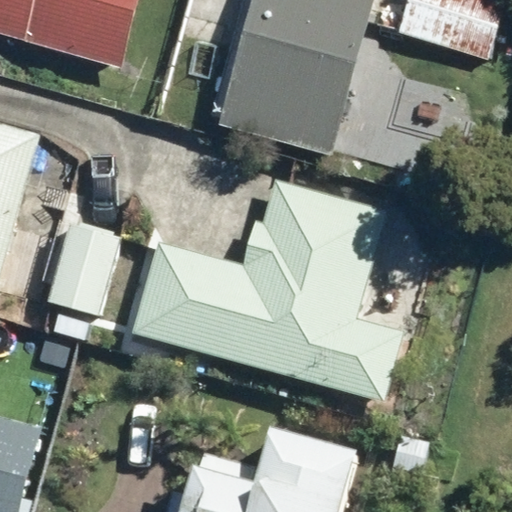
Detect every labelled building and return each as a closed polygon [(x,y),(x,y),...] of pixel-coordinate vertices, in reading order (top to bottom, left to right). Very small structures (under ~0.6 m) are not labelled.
[(0,0),(0,46),(123,81),(145,0),(0,0)] [(249,0),(212,134),(330,166),(376,0),(249,0)] [(408,0),(398,37),(490,64),(507,0),(408,0)] [(0,295),(43,140),(0,128),(0,295)] [(156,248),(130,341),(384,410),(404,338),(357,325),(388,213),(276,182),(264,226),(251,222),(238,270),(156,248)] [(71,229),(49,308),(97,321),(118,242),(71,229)] [(23,511),(43,436),(0,424),(0,511),(23,511)] [(181,453),(165,511),(342,511),(356,461),(263,437),(254,472),(181,453)]
